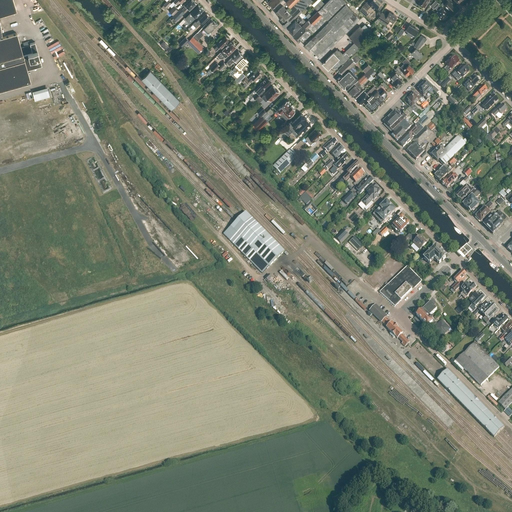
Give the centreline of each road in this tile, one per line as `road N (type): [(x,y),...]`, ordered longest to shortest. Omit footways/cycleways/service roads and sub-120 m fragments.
road 1 (residential): [(456,259),(204,0)]
road 2 (tertiary): [(368,126),(243,0)]
road 3 (unclassified): [(398,317),(511,427)]
road 4 (tertiary): [(477,237),(368,126)]
